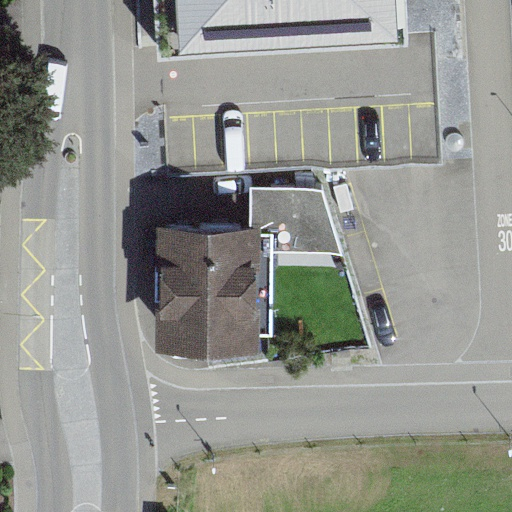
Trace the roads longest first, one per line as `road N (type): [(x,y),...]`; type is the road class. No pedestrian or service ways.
road 1 (residential): [(82,421),(511,406)]
road 2 (tertiary): [(82,421),(70,295),(71,0)]
road 3 (residential): [(511,313),(495,0)]
